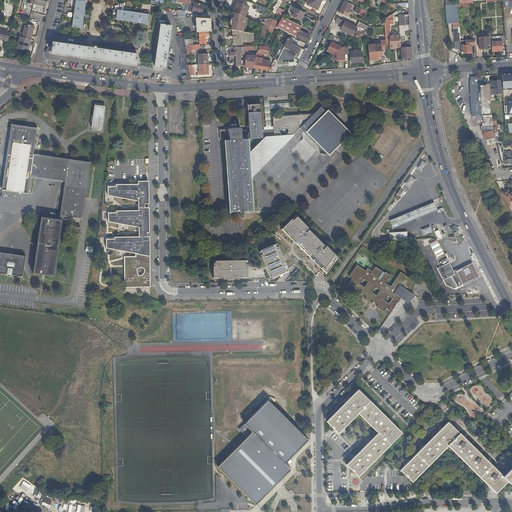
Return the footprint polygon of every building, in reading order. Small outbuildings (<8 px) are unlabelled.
[(86,1),(78,0),(76,0),(72,27),(81,28),(86,1)] [(194,2),(187,0),(173,0),(191,5),(189,11),(201,14),(204,5),(194,3),(194,2)] [(278,0),(272,12),(276,14),(278,8),(281,1),(279,0),(278,0)] [(317,10),(321,0),(309,0),(307,5),(317,10)] [(234,8),(233,12),(234,13),(243,16),(247,7),(238,2),(235,9),(234,8)] [(352,5),(344,2),(339,12),(346,16),(352,5)] [(299,20),(301,18),(303,12),(290,5),(288,9),(293,12),(291,16),(299,20)] [(363,15),(366,11),(362,9),(360,8),(357,6),(354,11),(363,15)] [(282,17),(284,13),(283,13),(284,10),(278,8),(276,14),(282,17)] [(118,10),(116,19),(148,24),(149,15),(118,10)] [(232,25),(231,30),(233,30),(244,32),(245,27),(246,27),(248,18),(243,16),(234,13),(233,18),(232,18),(231,19),(230,23),(231,25),(232,25)] [(390,47),(400,46),(399,32),(392,32),(392,34),(390,34),(389,24),(394,24),(393,13),(384,20),(385,40),(385,45),(389,45),(390,47)] [(277,28),(282,30),(287,19),(282,17),(279,23),(277,28)] [(274,28),(276,29),(277,28),(279,23),(276,21),(274,26),(270,24),(272,20),(270,18),(268,23),(264,21),(263,24),(264,24),(270,26),(274,28)] [(282,30),(306,42),(309,35),(300,31),(302,26),(287,19),(282,30)] [(354,31),(356,27),(346,22),(345,21),(343,25),(341,29),(345,31),(352,35),(354,31)] [(359,21),(357,26),(367,31),(371,28),(359,21)] [(21,37),(31,39),(34,26),(25,23),(21,37)] [(172,26),(161,24),(155,67),(166,68),(172,26)] [(270,26),(264,24),(258,34),(265,35),(267,31),(270,26)] [(367,31),(357,26),(356,27),(354,31),(358,33),(356,37),(357,38),(360,36),(363,34),(364,33),(367,31)] [(0,38),(8,41),(10,34),(7,33),(8,30),(7,30),(7,29),(5,29),(4,30),(0,29),(0,38)] [(244,32),(233,30),(234,37),(235,44),(241,44),(241,40),(246,40),(253,40),(252,33),(244,32)] [(208,32),(199,32),(200,45),(206,44),(205,36),(208,36),(208,32)] [(185,43),(183,34),(177,36),(182,54),(186,53),(185,43)] [(492,42),(492,51),(502,50),(502,43),(506,42),(505,36),(505,35),(501,35),(502,41),(492,42)] [(21,37),(20,37),(17,49),(28,51),(31,39),(21,37)] [(276,55),(279,57),(287,38),(285,37),(276,55)] [(489,37),(479,37),(479,49),(490,48),(489,37)] [(294,58),(299,60),(304,49),(300,47),(299,48),(291,44),(293,40),(288,38),(287,38),(279,57),(277,60),(294,59),(294,58)] [(332,42),(330,40),(328,44),(329,45),(326,51),(332,54),(333,61),(340,60),(340,62),(344,62),(343,54),(343,47),(336,44),(332,42)] [(385,40),(368,42),(369,61),(382,60),(381,50),(386,49),(385,45),(385,40)] [(466,44),(461,45),(462,54),(472,53),(471,45),(473,45),(474,45),(473,40),(466,40),(466,44)] [(51,53),(136,65),(138,54),(96,48),(96,47),(95,47),(94,48),(86,47),(53,42),(51,53)] [(411,47),(410,43),(406,43),(401,43),(401,48),(402,58),(412,57),(411,47)] [(199,45),(194,45),(187,46),(188,55),(191,54),(191,50),(200,49),(199,45)] [(239,47),(233,48),(233,52),(228,52),(228,56),(229,55),(229,58),(235,58),(235,66),(243,65),(243,58),(240,58),(240,54),(242,53),(242,47),(239,47)] [(254,62),(253,67),(268,70),(270,61),(261,60),(262,58),(260,58),(261,52),(268,54),(269,52),(259,49),(256,53),(256,55),(255,57),(254,62)] [(360,50),(357,50),(357,52),(351,53),(351,62),(356,62),(357,62),(358,62),(363,61),(362,52),(360,52),(360,50)] [(198,64),(208,64),(207,54),(198,55),(198,64)] [(245,66),(253,67),(254,62),(255,57),(251,57),(247,56),(245,66)] [(208,74),(208,64),(198,64),(199,75),(208,74)] [(511,88),(511,73),(502,74),(503,83),(503,89),(511,88)] [(499,83),(499,81),(491,81),(492,89),(491,89),(491,94),(504,93),(503,89),(503,83),(499,83)] [(491,89),(490,84),(487,84),(487,86),(480,86),(481,95),(482,116),(493,115),(491,94),(491,89)] [(272,127),(270,127),(265,127),(262,128),(261,112),(248,113),(249,130),(229,131),(229,130),(220,130),(220,139),(230,139),(230,140),(226,141),(231,213),(253,211),(251,178),(249,153),(248,139),(264,138),(271,137),(278,143),(274,147),(283,146),(300,129),(326,155),(347,134),(321,108),(315,114),(272,117),(272,127)] [(482,116),(483,126),(493,125),(493,115),(482,116)] [(91,162),(72,159),(51,156),(34,154),(38,128),(12,124),(3,190),(28,193),(31,176),(39,177),(66,180),(61,216),(80,218),(83,219),(91,162)] [(495,137),(493,131),(488,132),(488,129),(483,131),(486,140),(495,137)] [(251,178),(283,146),(274,147),(278,143),(271,137),(264,138),(249,153),(251,178)] [(500,153),(502,160),(503,163),(505,163),(505,164),(511,163),(511,150),(511,151),(504,152),(502,144),(501,141),(500,141),(497,141),(500,153)] [(114,186),(108,186),(108,195),(138,201),(138,211),(117,211),(117,212),(108,213),(107,222),(139,227),(139,237),(115,237),(115,239),(106,239),(106,248),(135,254),(136,256),(124,256),(124,282),(128,282),(128,287),(150,287),(150,256),(145,256),(145,254),(145,248),(145,244),(146,241),(150,241),(149,227),(146,227),(145,224),(145,222),(145,219),(145,217),(145,215),(145,213),(146,211),(145,207),(145,204),(144,202),(145,200),(145,198),(145,194),(145,190),(144,187),(143,184),(114,184),(114,186)] [(431,203),(387,221),(390,229),(434,211),(431,203)] [(56,277),(63,220),(42,217),(34,274),(56,277)] [(296,217),(283,230),(328,274),(338,259),(296,217)] [(268,268),(272,279),(287,272),(284,265),(285,264),(279,250),(277,251),(275,246),(261,253),(263,257),(261,258),(266,269),(268,268)] [(26,256),(0,252),(0,274),(4,275),(7,278),(10,278),(12,276),(23,278),(26,256)] [(245,261),(215,261),(215,266),(213,266),(214,278),(224,278),(224,280),(238,279),(238,277),(248,277),(248,266),(246,266),(245,261)] [(463,284),(457,273),(455,274),(449,262),(437,268),(443,280),(451,276),(457,286),(463,284)] [(456,271),(457,273),(463,284),(463,285),(479,277),(472,263),(456,271)] [(349,277),(352,279),(348,284),(354,288),(352,290),(359,295),(361,293),(366,297),(364,299),(372,304),(373,301),(378,305),(377,307),(384,312),(386,309),(391,313),(403,297),(409,302),(414,295),(410,292),(416,283),(400,272),(391,287),(386,283),(391,275),(385,272),(384,273),(376,267),(372,272),(367,268),(366,271),(357,265),(349,277)] [(348,284),(344,290),(350,294),(352,290),(354,288),(348,284)] [(359,295),(357,299),(362,302),(364,299),(366,297),(361,293),(359,295)] [(372,304),(369,307),(374,310),(377,307),(378,305),(373,301),(372,304)] [(357,391),(327,422),(338,433),(358,413),(368,423),(378,433),(347,464),(359,476),(390,444),(389,443),(400,431),(370,401),(368,402),(357,391)] [(218,467),(256,505),(292,471),(285,464),(308,440),(306,438),(268,401),(240,430),(248,438),(218,467)] [(495,491),(506,480),(504,477),(459,433),(458,434),(447,423),(401,469),(412,481),(448,445),(495,491)]
